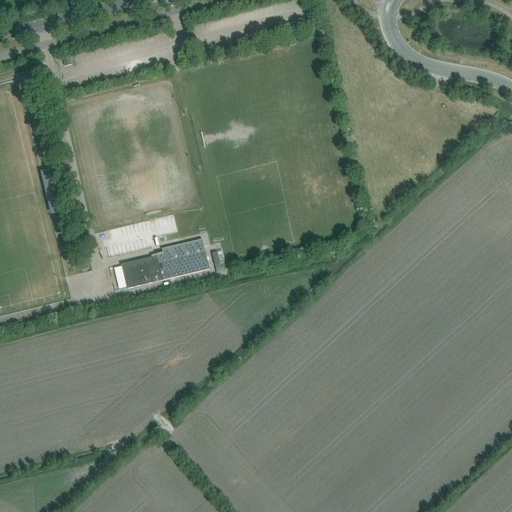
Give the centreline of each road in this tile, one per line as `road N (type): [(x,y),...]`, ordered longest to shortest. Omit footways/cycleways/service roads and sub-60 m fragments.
road 1 (unclassified): [(0,54),(171,9)]
road 2 (unclassified): [(511,90),(422,65),(401,51),(388,0)]
road 3 (tertiary): [(0,38),(142,0)]
